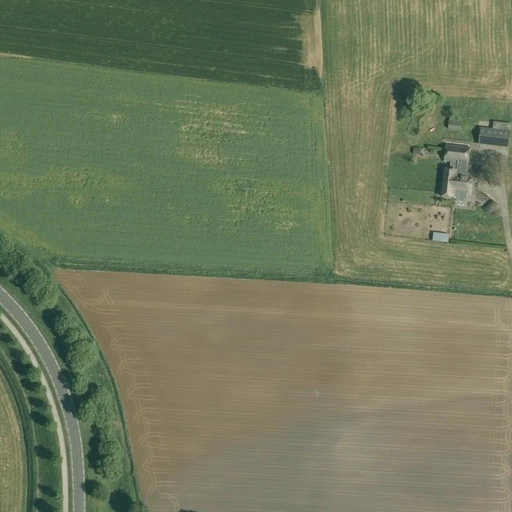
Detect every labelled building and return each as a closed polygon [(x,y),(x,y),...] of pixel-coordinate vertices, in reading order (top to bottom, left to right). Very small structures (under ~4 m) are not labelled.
[(449,129),(461,131),(462,120),(450,119),(449,129)] [(509,149),(511,124),(493,122),(492,129),(481,128),(479,146),(509,149)] [(473,174),(465,173),(466,164),(468,164),(470,147),(445,144),(443,163),(450,164),(450,169),(445,169),(442,197),(455,198),(456,198),(455,201),(466,202),(467,194),(470,195),(473,174)] [(490,217),(499,206),(494,201),(484,211),(490,217)] [(433,233),(432,240),(448,242),(449,234),(433,233)]
